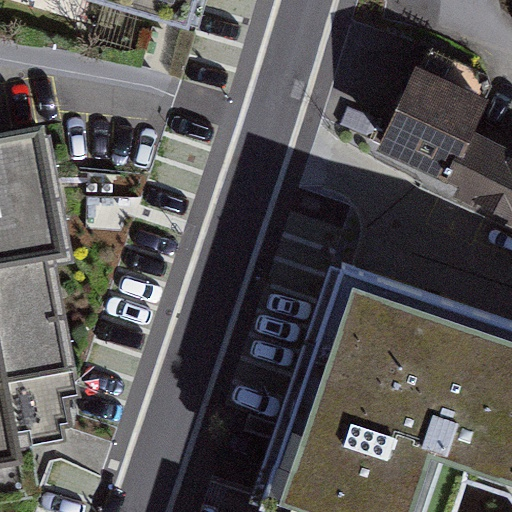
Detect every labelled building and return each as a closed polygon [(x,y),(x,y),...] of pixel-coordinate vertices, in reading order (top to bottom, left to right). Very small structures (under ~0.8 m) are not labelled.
[(17,0),(183,39),(192,0),(17,0)] [(484,106),(416,75),(381,151),(448,182),(468,140),(484,106)] [(0,511),(0,502),(38,496),(38,466),(22,364),(74,356),(56,236),(65,234),(48,123),(0,130),(0,511)] [(457,196),(511,222),(511,161),(468,140),(448,182),(461,189),(457,196)] [(511,319),(334,257),(259,511),(412,511),(433,452),(508,474),(511,480),(511,319)]
